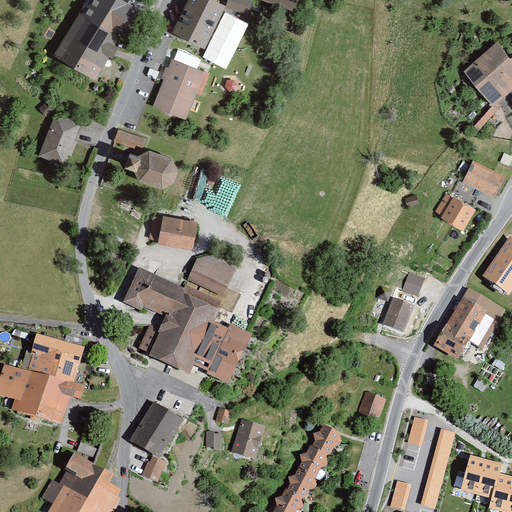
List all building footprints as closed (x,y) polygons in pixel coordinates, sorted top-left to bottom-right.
[(138,10),(120,0),(88,0),(55,56),(96,80),(138,10)] [(228,0),(226,6),(212,0),(188,0),(171,36),(230,63),(257,6),(243,0),(228,0)] [(267,0),(296,9),(299,1),(296,0),(267,0)] [(498,46),(466,72),(494,106),(511,90),(511,57),(509,60),(498,46)] [(206,75),(172,61),(155,105),(188,118),(206,75)] [(80,124),(56,115),(41,155),(64,164),(80,124)] [(147,139),(117,129),(113,142),(135,149),(135,146),(143,149),(147,139)] [(142,156),(141,159),(130,156),(126,168),(137,172),(135,177),(139,183),(162,191),(174,185),(179,173),(173,160),(149,153),(142,156)] [(506,178),(473,161),(462,183),(495,199),(506,178)] [(474,210),(447,194),(436,212),(443,216),(442,217),(463,229),(474,210)] [(193,252),(199,222),(155,213),(150,240),(159,241),(158,245),(193,252)] [(511,235),(510,235),(481,276),(508,295),(511,289),(511,235)] [(238,266),(213,254),(195,259),(185,289),(222,306),(238,266)] [(185,289),(139,268),(124,301),(141,309),(142,305),(166,316),(160,327),(150,352),(148,355),(189,374),(194,364),(208,371),(207,374),(229,384),(253,334),(231,324),(229,328),(215,322),(222,306),(185,289)] [(427,279),(413,274),(409,285),(423,290),(427,279)] [(469,288),(463,298),(486,311),(468,342),(482,350),(506,310),(469,288)] [(415,306),(393,297),(383,324),(405,332),(415,306)] [(486,311),(463,298),(434,345),(459,359),(468,342),(486,311)] [(150,352),(160,327),(154,325),(149,325),(140,347),(150,352)] [(83,348),(38,335),(27,372),(6,366),(0,384),(0,393),(18,399),(15,409),(59,422),(68,394),(80,397),(83,386),(72,383),(83,348)] [(385,399),(366,392),(359,412),(378,419),(385,399)] [(183,419),(153,401),(130,440),(160,458),(183,419)] [(232,411),(219,408),(216,421),(229,424),(232,411)] [(429,420),(414,416),(407,443),(422,447),(429,420)] [(266,427),(241,419),(231,452),(256,459),(266,427)] [(296,511),(339,434),(323,425),(275,511),(296,511)] [(455,433),(440,429),(420,505),(435,509),(455,433)] [(214,431),(206,431),(206,447),(214,447),(214,434),(214,431)] [(82,441),(76,453),(92,462),(98,449),(82,441)] [(46,511),(111,511),(118,499),(115,497),(119,489),(107,482),(112,473),(92,462),(76,453),(73,451),(63,469),(64,470),(58,481),(51,476),(38,497),(51,505),(46,511)] [(502,463),(470,455),(461,489),(493,498),(502,463)] [(165,463),(151,457),(149,462),(148,461),(142,475),(157,482),(165,463)] [(511,511),(511,476),(500,473),(493,498),(490,507),(508,511),(511,511)] [(412,484),(397,480),(390,507),(405,511),(412,484)]
